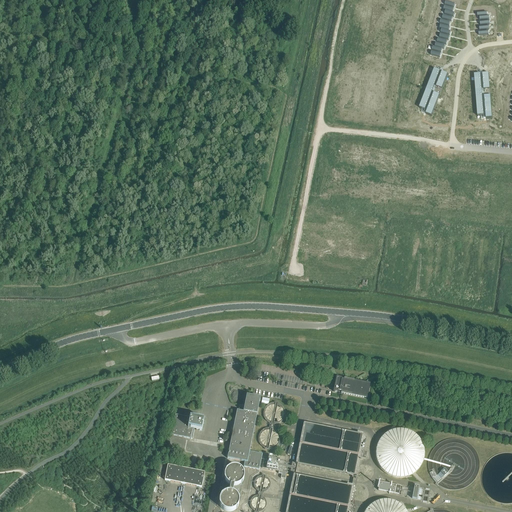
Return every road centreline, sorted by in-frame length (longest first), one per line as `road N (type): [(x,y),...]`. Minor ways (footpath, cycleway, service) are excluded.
road 1 (residential): [(346,0),(320,129),(511,152)]
road 2 (unclassified): [(114,329),(133,342),(225,324),(325,326),(337,312)]
road 3 (tertiary): [(114,329),(227,307),(337,312)]
road 4 (tertiary): [(511,341),(337,312)]
road 5 (tertiary): [(0,372),(69,339),(114,329)]
